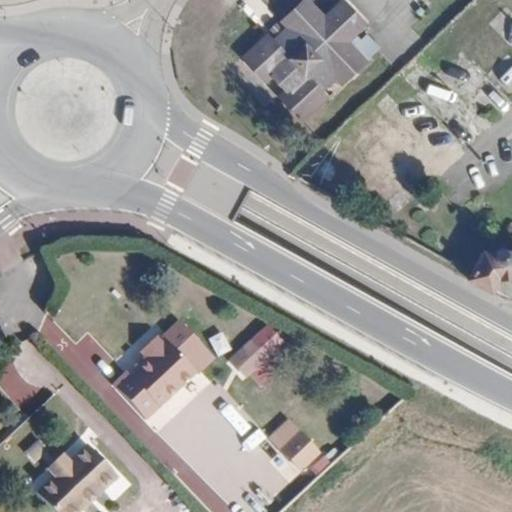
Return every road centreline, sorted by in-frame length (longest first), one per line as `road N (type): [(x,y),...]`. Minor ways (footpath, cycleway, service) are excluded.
road 1 (motorway): [(511,343),(247,201),(0,51)]
road 2 (motorway): [(0,79),(511,362)]
road 3 (primary): [(106,172),(511,392)]
road 4 (primary): [(511,316),(144,107)]
